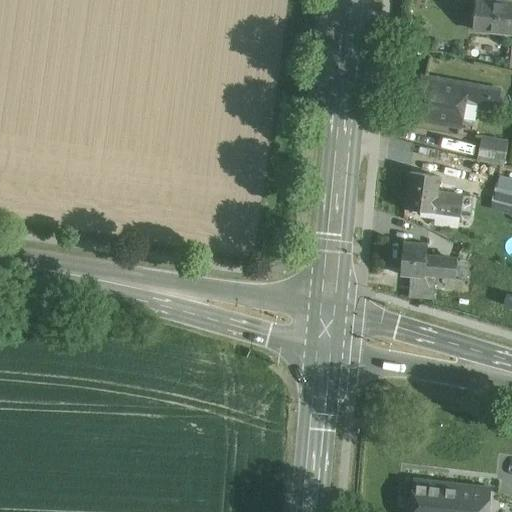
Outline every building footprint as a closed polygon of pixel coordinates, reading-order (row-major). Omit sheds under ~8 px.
[(511,0),(479,0),(474,28),(511,34),(511,0)] [(422,73),(415,116),(465,125),(469,97),(502,103),(505,87),(422,73)] [(507,163),(511,138),(484,134),(479,158),(507,163)] [(408,169),(406,208),(471,212),(472,191),(440,189),(441,171),(408,169)] [(511,189),(497,185),(492,199),(511,205),(511,189)] [(405,239),(402,274),(412,275),(411,293),(436,295),(437,276),(456,278),(458,254),(430,252),(430,241),(405,239)] [(461,485),(416,480),(412,511),(448,511),(450,499),(459,500),(461,485)] [(485,511),(488,488),(461,485),(459,500),(450,499),(448,511),(485,511)]
